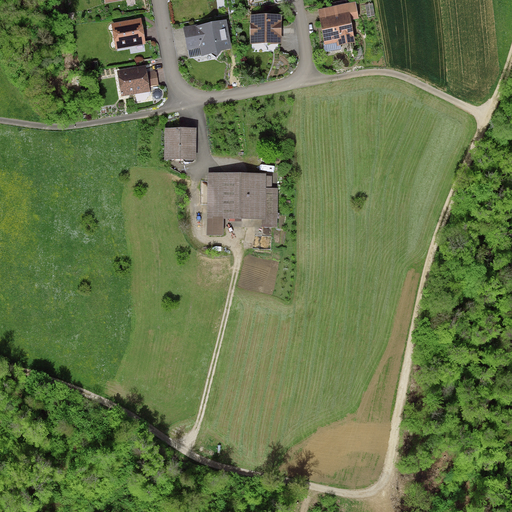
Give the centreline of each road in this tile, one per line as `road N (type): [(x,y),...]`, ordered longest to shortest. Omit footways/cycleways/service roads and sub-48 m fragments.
road 1 (track): [(387,506),(424,268),(480,118)]
road 2 (track): [(198,185),(206,241),(237,244),(238,261),(187,453)]
road 3 (track): [(0,368),(80,388),(187,453)]
road 4 (track): [(187,453),(274,484),(387,506)]
road 5 (residential): [(187,96),(198,101),(304,81),(297,0)]
road 6 (unclassified): [(187,96),(76,119),(0,114)]
road 7 (track): [(480,118),(388,72),(304,81)]
